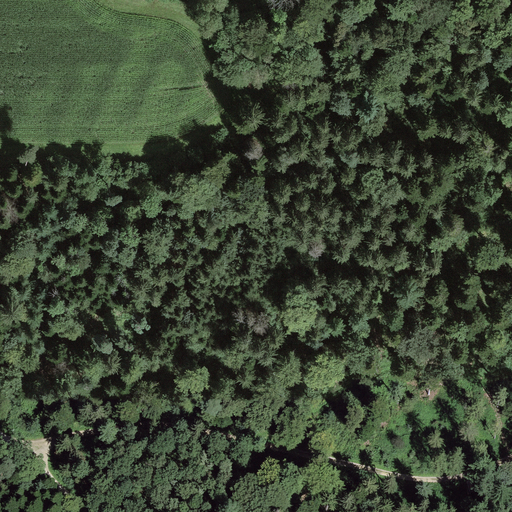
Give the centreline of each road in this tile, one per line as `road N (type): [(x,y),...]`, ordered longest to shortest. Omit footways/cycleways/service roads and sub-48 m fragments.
road 1 (track): [(28,457),(74,433),(163,423),(419,479),(462,476),(511,457)]
road 2 (track): [(91,511),(0,433)]
